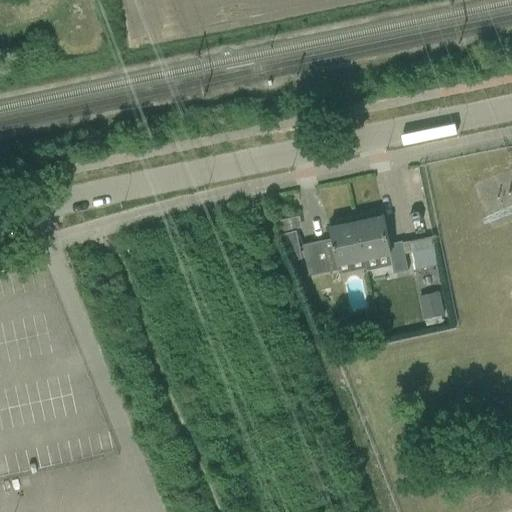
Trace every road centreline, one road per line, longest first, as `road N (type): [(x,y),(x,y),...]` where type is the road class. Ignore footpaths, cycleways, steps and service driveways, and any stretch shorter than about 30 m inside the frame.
road 1 (unclassified): [(0,212),(511,105)]
road 2 (track): [(97,192),(101,239),(119,260),(219,511)]
